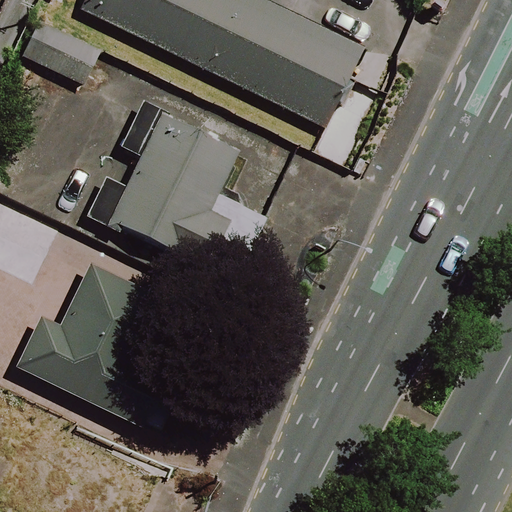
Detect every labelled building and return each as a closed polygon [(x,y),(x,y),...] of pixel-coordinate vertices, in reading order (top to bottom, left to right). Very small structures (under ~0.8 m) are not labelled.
[(379,77),(221,0),(127,0),(110,37),(342,151),(379,77)] [(93,54),(34,26),(15,67),(73,95),(93,54)] [(278,177),(176,127),(128,223),(231,273),(278,177)] [(54,230),(0,207),(0,278),(28,291),(54,230)] [(200,322),(105,275),(49,389),(144,435),(200,322)] [(163,511),(172,495),(66,443),(31,511),(163,511)]
